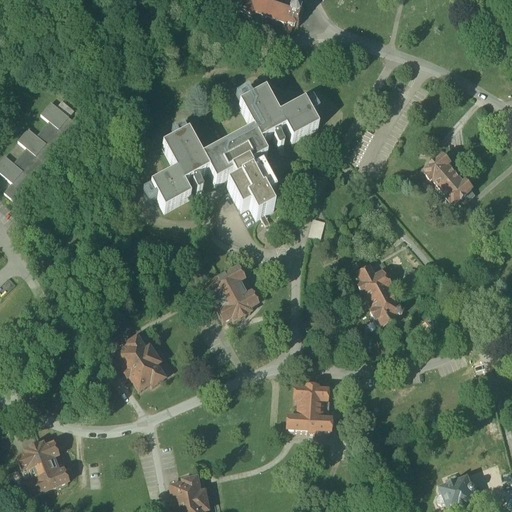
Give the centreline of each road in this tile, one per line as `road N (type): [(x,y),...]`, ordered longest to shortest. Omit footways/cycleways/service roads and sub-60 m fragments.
road 1 (unclassified): [(294,362),(118,433),(59,427),(5,404)]
road 2 (unclassified): [(486,337),(336,160)]
road 3 (unclassified): [(294,362),(296,267),(309,213),(336,160)]
road 4 (unclassified): [(486,337),(412,369),(338,371),(294,362)]
road 5 (unclassified): [(202,0),(248,31),(288,43),(325,34)]
road 6 (unclassified): [(511,114),(392,57)]
